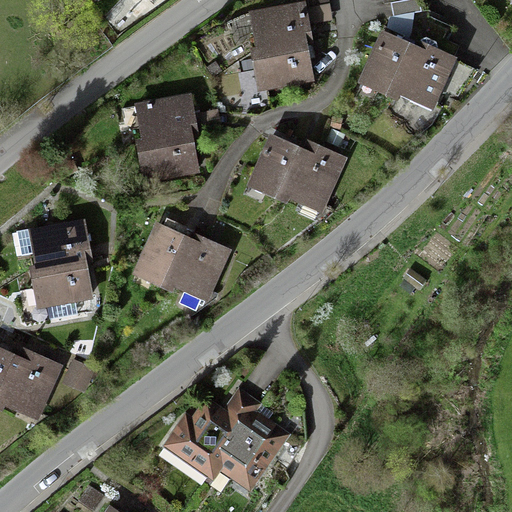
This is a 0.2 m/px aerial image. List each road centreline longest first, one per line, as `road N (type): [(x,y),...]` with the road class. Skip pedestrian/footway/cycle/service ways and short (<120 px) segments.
road 1 (tertiary): [(0,507),(403,194),(511,82)]
road 2 (unclassified): [(214,0),(0,162)]
